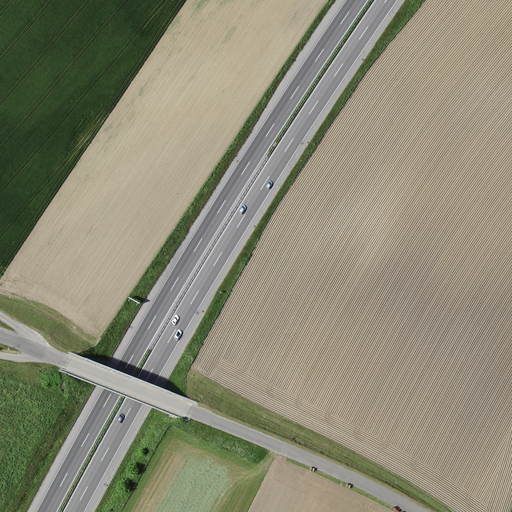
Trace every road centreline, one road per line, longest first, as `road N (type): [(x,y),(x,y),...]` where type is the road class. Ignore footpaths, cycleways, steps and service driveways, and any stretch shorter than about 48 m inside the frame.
road 1 (motorway): [(74,511),(241,219),(386,0)]
road 2 (motorway): [(357,0),(174,284),(46,511)]
road 3 (unclassified): [(417,511),(284,448),(0,336)]
